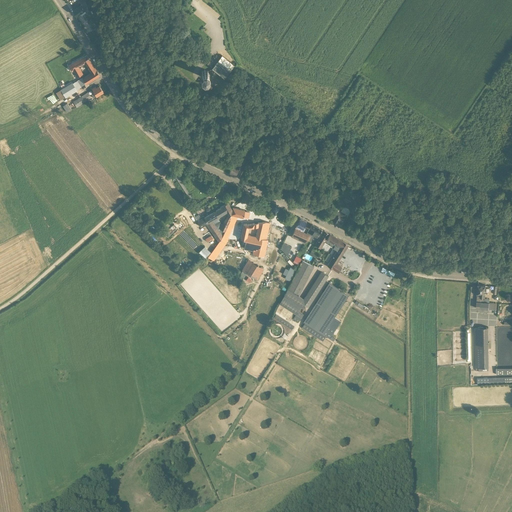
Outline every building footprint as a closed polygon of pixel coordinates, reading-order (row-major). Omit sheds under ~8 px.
[(77,4),(72,7),(73,9),(73,10),(76,15),(80,13),(85,10),(87,13),(90,10),(93,9),(91,6),(93,5),(90,0),(79,0),(82,4),(78,6),(77,4)] [(85,56),(68,65),(71,71),(73,70),(77,77),(78,77),(81,75),(83,74),(80,68),(81,67),(81,66),(84,64),(90,73),(91,72),(91,73),(97,70),(96,69),(95,67),(87,55),(85,56)] [(231,70),(218,60),(212,68),(224,78),(231,70)] [(82,77),(85,83),(100,75),(97,70),(91,73),(91,72),(90,73),(82,77)] [(203,79),(207,78),(209,75),(209,72),(206,70),(202,70),(200,73),(201,77),(203,79)] [(79,79),(77,80),(81,86),(85,83),(82,77),(79,79)] [(73,82),(68,85),(72,93),(77,90),(73,83),(73,82)] [(92,94),(91,94),(93,98),(94,97),(96,96),(103,92),(99,86),(96,88),(95,86),(91,89),(94,93),(92,94)] [(82,96),(73,101),(76,107),(77,108),(77,107),(89,100),(88,99),(91,98),(88,92),(82,96)] [(67,113),(72,109),(67,103),(62,106),(67,113)] [(235,175),(239,167),(242,162),(236,159),(229,172),(235,175)] [(213,187),(217,191),(219,194),(225,189),(218,181),(213,186),(213,187)] [(220,207),(214,211),(218,217),(226,212),(228,215),(224,222),(223,222),(222,224),(219,230),(222,235),(225,230),(232,217),(230,216),(231,215),(232,211),(232,210),(227,203),(220,207)] [(232,211),(231,215),(243,218),(245,210),(232,207),(232,210),(232,211)] [(338,210),(334,217),(337,218),(334,222),(334,223),(340,226),(344,219),(346,215),(341,212),(338,210)] [(212,221),(218,217),(214,211),(204,217),(208,223),(212,221)] [(204,217),(197,221),(201,227),(206,224),(208,223),(204,217)] [(295,228),(291,236),(299,240),(300,239),(306,242),(308,240),(311,235),(307,233),(303,232),(305,229),(303,228),(306,221),(300,218),(295,228)] [(184,226),(178,219),(163,234),(167,238),(177,228),(180,230),(184,226)] [(206,224),(218,241),(222,236),(222,235),(219,230),(212,221),(208,223),(206,224)] [(243,224),(240,238),(246,240),(244,249),(253,251),(252,254),(264,256),(266,249),(268,240),(266,239),(270,223),(269,223),(266,222),(259,223),(258,224),(258,227),(256,236),(250,235),(247,234),(248,231),(249,228),(253,227),(254,225),(254,223),(249,224),(243,224)] [(319,238),(324,230),(321,229),(312,224),(310,228),(315,230),(313,233),(311,235),(308,240),(311,242),(314,235),(316,236),(319,238)] [(315,244),(315,245),(321,248),(324,242),(334,248),(337,250),(329,262),(328,264),(327,265),(338,272),(342,266),(337,263),(348,245),(343,241),(339,239),(336,237),(334,236),(324,230),(319,238),(318,240),(315,244)] [(287,256),(292,247),(284,243),(281,249),(287,256)] [(292,261),(297,264),(300,258),(295,255),(292,261)] [(262,267),(265,261),(253,256),(251,259),(247,257),(241,271),(259,279),(260,276),(265,278),(268,270),(262,267)] [(314,266),(302,260),(287,288),(288,289),(279,304),(293,313),(295,314),(296,315),(292,320),(298,323),(301,318),(296,315),(301,308),(306,311),(328,276),(321,271),(303,299),(298,296),(314,266)] [(454,269),(454,270),(455,270),(456,271),(457,271),(458,270),(461,270),(466,271),(467,271),(468,263),(462,262),(455,261),(454,269)] [(289,266),(288,269),(284,267),(282,273),(285,274),(284,278),(290,280),(295,268),(289,266)] [(484,296),(485,285),(478,285),(477,294),(477,295),(476,308),(488,309),(489,309),(496,309),(497,303),(494,303),(489,303),(489,302),(481,302),(482,296),(484,296)] [(291,330),(294,326),(275,314),(273,318),(291,330)] [(488,343),(475,343),(475,371),(478,371),(478,368),(481,368),(481,371),(487,371),(487,368),(488,368),(488,343)]
